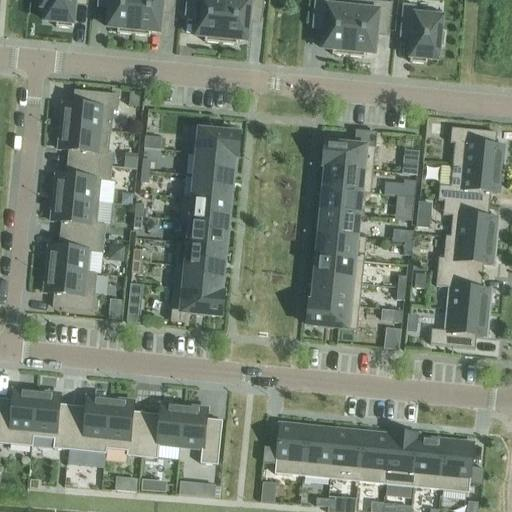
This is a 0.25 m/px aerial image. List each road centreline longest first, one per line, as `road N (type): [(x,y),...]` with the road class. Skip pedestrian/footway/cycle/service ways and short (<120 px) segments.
road 1 (residential): [(6,353),(511,403)]
road 2 (residential): [(511,108),(36,62)]
road 3 (residential): [(36,62),(6,353)]
